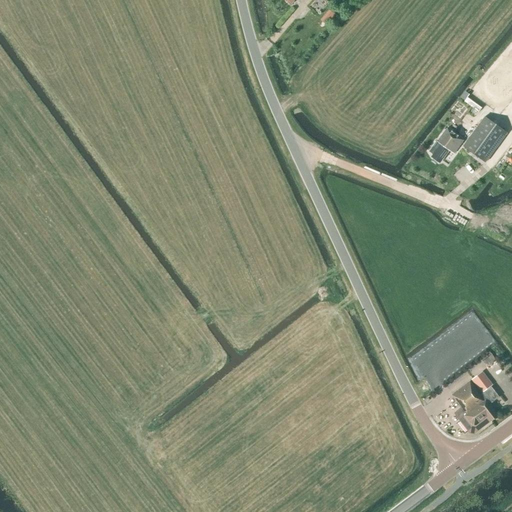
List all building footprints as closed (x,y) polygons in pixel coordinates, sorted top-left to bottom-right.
[(465,101),(469,95),(465,92),(461,98),(465,101)] [(463,147),(485,163),(508,133),(485,116),(463,147)] [(464,137),(472,126),(465,121),(457,132),(464,137)] [(454,154),(464,141),(447,129),(437,142),(437,141),(429,152),(434,155),(432,157),(439,163),(448,150),(454,154)] [(482,394),(491,387),(494,385),(483,372),(471,381),(482,394)] [(480,396),(470,382),(464,387),(452,395),(461,407),(456,411),(455,415),(470,434),(474,434),(498,416),(490,405),(499,397),(491,387),(480,396)]
